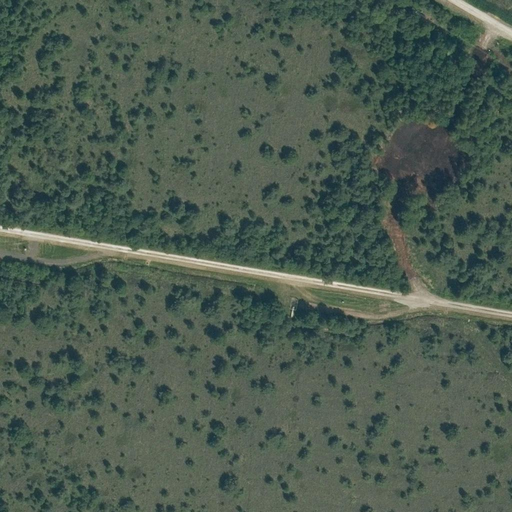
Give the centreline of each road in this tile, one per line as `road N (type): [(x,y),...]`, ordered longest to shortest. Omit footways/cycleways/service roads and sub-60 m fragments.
road 1 (track): [(0,226),(511,313)]
road 2 (track): [(498,24),(411,180),(396,224),(397,247),(427,298)]
road 3 (track): [(437,300),(374,319),(299,308)]
